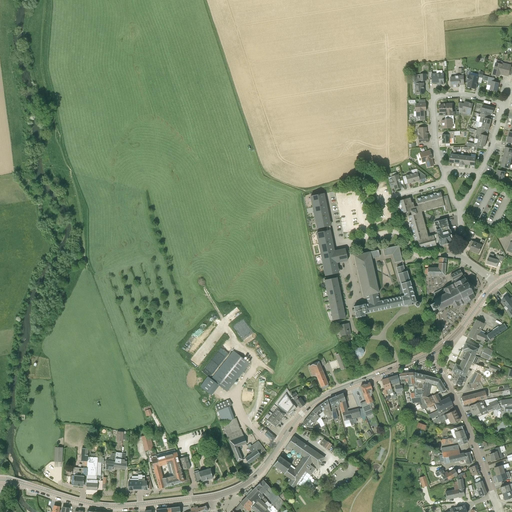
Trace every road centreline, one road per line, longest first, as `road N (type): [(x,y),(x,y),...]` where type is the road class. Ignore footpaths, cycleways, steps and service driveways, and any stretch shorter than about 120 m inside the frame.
road 1 (tertiary): [(210,497),(266,466),(314,401),(431,353)]
road 2 (tertiary): [(210,497),(104,506),(0,479)]
road 3 (residential): [(461,258),(415,256),(395,232),(336,245),(326,193)]
road 4 (residential): [(431,353),(499,511)]
